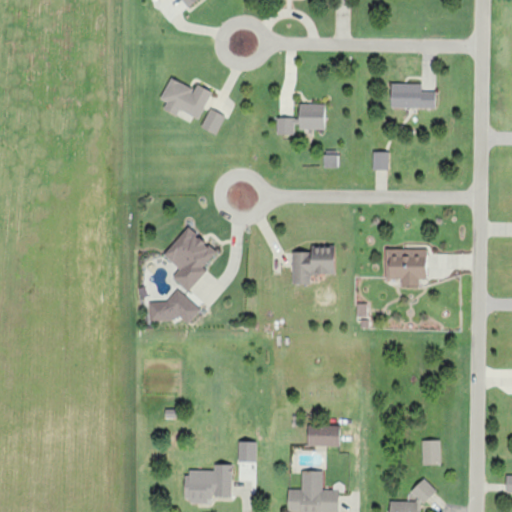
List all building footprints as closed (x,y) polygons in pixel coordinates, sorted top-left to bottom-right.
[(212,92),(197,85),(195,90),(170,78),(160,100),(167,103),(163,110),(177,117),(180,111),(199,120),(212,92)] [(436,108),(435,92),(422,92),(422,84),(391,84),(392,108),(436,108)] [(325,130),(325,105),(300,104),(299,129),(325,130)] [(225,116),(210,110),(202,129),(217,135),(225,116)] [(295,119),(277,119),(277,135),(294,135),(295,119)] [(373,170),(388,171),(389,153),(374,152),(373,170)] [(338,167),(338,155),(324,155),(324,167),(338,167)] [(207,271),(204,268),(217,253),(188,227),(164,256),(179,269),(172,277),(189,292),(207,271)] [(311,285),(311,274),(334,275),(335,248),(311,247),(311,253),(294,253),(293,285),(311,285)] [(420,287),(420,280),(427,280),(428,250),(387,249),(386,279),(404,279),(404,286),(420,287)] [(150,300),(151,322),(196,320),(195,298),(150,300)] [(358,305),(357,320),(367,320),(367,305),(358,305)] [(308,445),(340,446),(340,425),(308,425),(308,445)] [(442,464),(441,439),(422,440),(423,465),(442,464)] [(257,441),(239,441),(239,461),(257,462),(257,441)] [(214,470),(186,470),(185,502),(210,502),(210,496),(232,496),(232,464),(214,464),(214,470)] [(323,470),(302,470),(302,489),(288,489),(288,511),(338,511),(339,490),(323,489),(323,470)] [(411,491),(423,504),(437,491),(425,478),(411,491)] [(418,511),(418,502),(390,501),(390,511),(418,511)]
